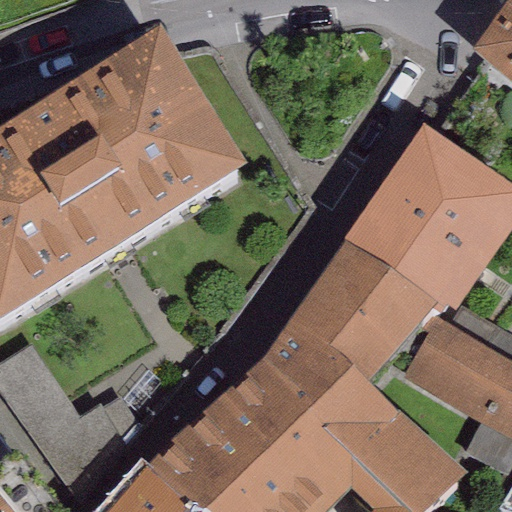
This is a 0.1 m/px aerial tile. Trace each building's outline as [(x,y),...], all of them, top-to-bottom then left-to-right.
[(511,7),(506,12),(469,61),(511,96),(511,7)] [(159,44),(0,142),(0,333),(245,182),(159,44)] [(511,218),(511,197),(421,137),(344,253),(445,320),(454,327),(511,240),(511,221),(511,220),(511,218)] [(445,320),(344,253),(290,333),(367,396),(422,336),(427,339),(445,320)] [(248,385),(146,479),(183,511),(335,511),(347,499),(361,511),(432,511),(465,485),(367,396),(290,333),(248,385)] [(183,511),(146,479),(118,511),(183,511)]
